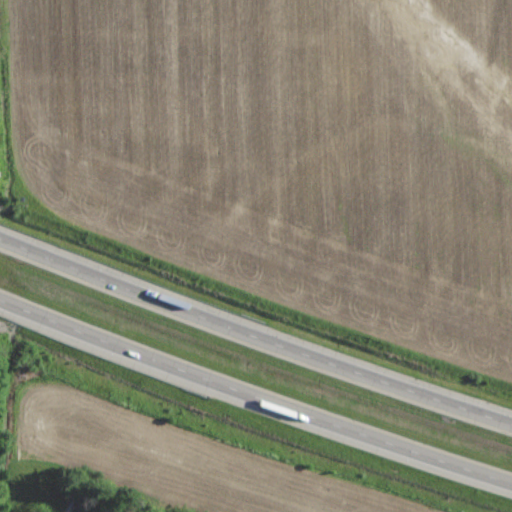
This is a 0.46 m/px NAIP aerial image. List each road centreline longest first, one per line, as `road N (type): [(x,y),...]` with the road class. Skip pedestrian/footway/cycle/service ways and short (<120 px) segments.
road 1 (motorway): [(511,425),(211,319),(0,233)]
road 2 (motorway): [(0,304),(375,445),(511,487)]
